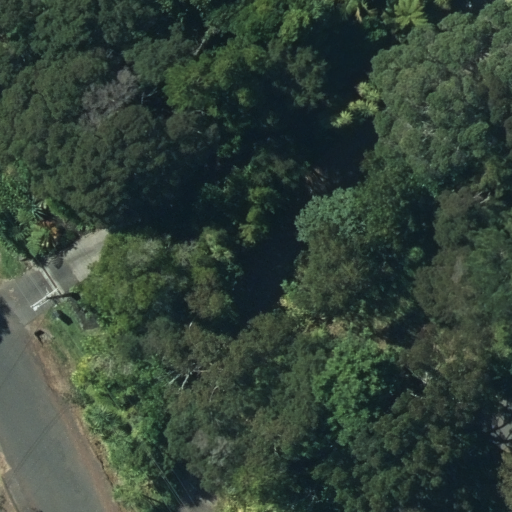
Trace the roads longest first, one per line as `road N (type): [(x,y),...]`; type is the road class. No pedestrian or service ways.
road 1 (unclassified): [(58,511),(27,415),(0,372)]
road 2 (unknown): [(401,511),(511,426)]
